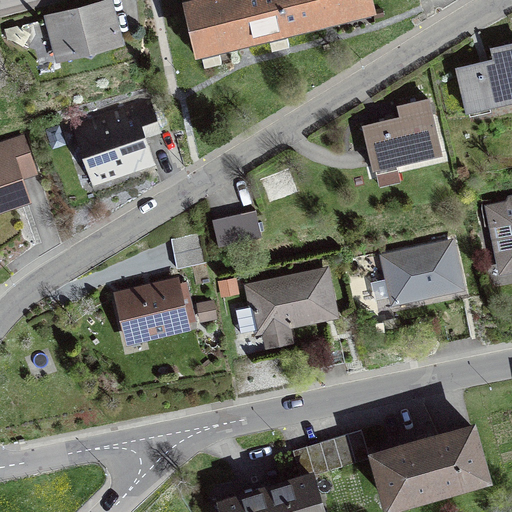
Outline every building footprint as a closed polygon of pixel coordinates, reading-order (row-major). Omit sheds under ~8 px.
[(198,49),(284,28),(277,0),(198,0),(186,3),(198,49)] [(369,0),(277,0),(284,28),(371,7),(369,0)] [(119,41),(109,2),(48,18),(58,57),(119,41)] [(457,67),(466,110),(511,99),(511,42),(492,48),(494,59),(457,67)] [(373,168),(440,152),(428,98),(398,105),(401,116),(363,125),(373,168)] [(142,137),(159,131),(148,100),(73,126),(93,185),(152,165),(142,137)] [(0,161),(0,206),(25,198),(11,157),(0,161)] [(502,269),(511,266),(511,202),(490,207),(502,269)] [(212,219),(218,246),(261,236),(255,209),(212,219)] [(200,233),(171,238),(177,268),(206,262),(200,233)] [(394,301),(460,286),(450,242),(384,256),(394,301)] [(248,286),(252,305),(235,309),(240,332),(319,317),(315,300),(331,296),(325,270),(248,286)] [(176,281),(118,295),(126,331),(144,327),(145,334),(186,324),(176,281)] [(209,305),(210,323),(226,322),(225,304),(209,305)] [(471,336),(464,306),(433,313),(439,343),(471,336)] [(485,474),(471,425),(375,453),(388,502),(485,474)] [(300,476),(301,477),(310,474),(369,456),(361,429),(292,449),(300,476)] [(321,511),(310,474),(301,477),(222,501),(225,511),(321,511)]
